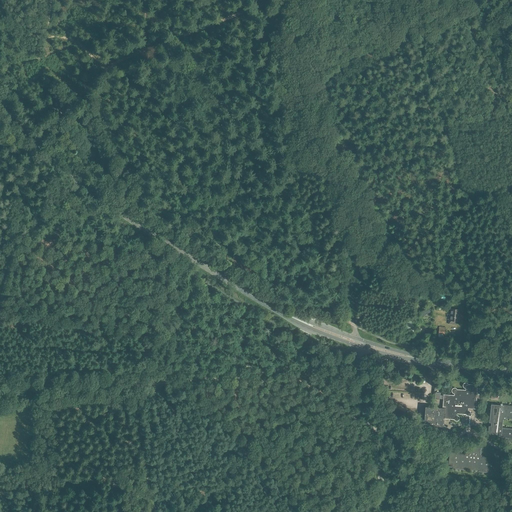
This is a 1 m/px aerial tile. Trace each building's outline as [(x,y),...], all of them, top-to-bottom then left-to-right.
[(459,310),(451,309),(451,321),(449,321),(449,324),(456,324),(456,321),(459,322),(459,310)] [(426,407),(425,425),(443,426),(443,419),(454,420),(455,421),(457,421),(458,421),(459,420),(460,418),(459,417),(458,416),(457,415),(457,414),(459,414),(466,414),(467,415),(468,416),(469,416),(470,417),(471,416),(472,415),(472,414),(472,413),(471,413),(471,412),(470,411),(469,411),(468,411),(468,408),(476,409),(477,397),(478,386),(478,385),(469,384),(467,383),(466,383),(465,383),(464,384),(463,385),(463,387),(464,388),(466,389),(466,390),(457,390),(456,388),(455,388),(453,388),(452,389),(452,391),(452,392),(453,393),(455,394),(454,395),(444,395),(443,406),(443,408),(426,407)] [(397,404),(394,409),(404,414),(406,409),(397,404)] [(501,405),(492,404),(489,423),(492,423),(491,426),(489,426),(488,434),(497,435),(497,438),(508,439),(508,441),(511,441),(511,405),(501,404),(501,405)] [(476,446),(472,446),(472,447),(467,446),(466,454),(465,454),(465,455),(457,454),(457,451),(450,450),(448,466),(453,467),(453,468),(463,469),(463,468),(479,470),(479,471),(494,473),(494,472),(498,472),(499,459),(481,457),(481,456),(480,456),(481,448),(476,447),(476,446)]
